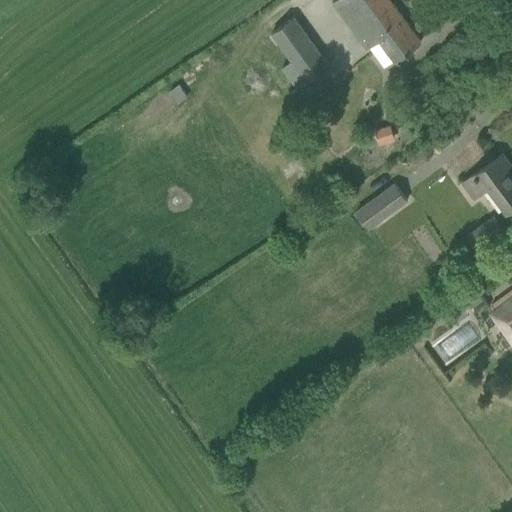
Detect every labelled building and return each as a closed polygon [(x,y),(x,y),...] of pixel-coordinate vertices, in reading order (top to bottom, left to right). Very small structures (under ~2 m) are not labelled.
[(379,41),(394,61),(420,42),(389,0),(337,0),(332,3),(366,50),(379,41)] [(328,65),(293,17),(272,31),(307,81),(328,65)] [(179,85),(169,93),(177,104),(187,96),(179,85)] [(390,125),(375,129),(379,142),(393,137),(390,125)] [(491,184),(509,209),(511,207),(511,169),(502,155),(463,182),(474,197),(491,184)] [(355,211),(369,230),(408,201),(394,183),(355,211)] [(465,236),(477,253),(505,231),(493,215),(465,236)] [(511,293),(487,312),(511,346),(511,293)] [(447,358),(478,339),(469,324),(438,343),(447,358)]
